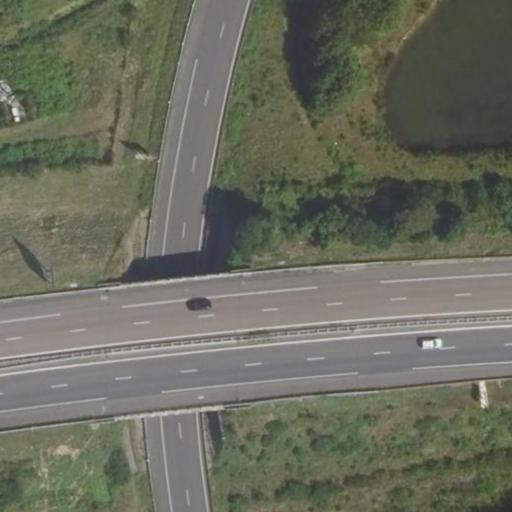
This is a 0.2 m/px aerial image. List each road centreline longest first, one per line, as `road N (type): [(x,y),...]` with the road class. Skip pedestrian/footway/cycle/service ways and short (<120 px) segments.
road 1 (motorway): [(229,0),(191,162),(181,271),(179,442),(188,511)]
road 2 (motorway): [(511,290),(0,340)]
road 3 (motorway): [(0,396),(511,346)]
